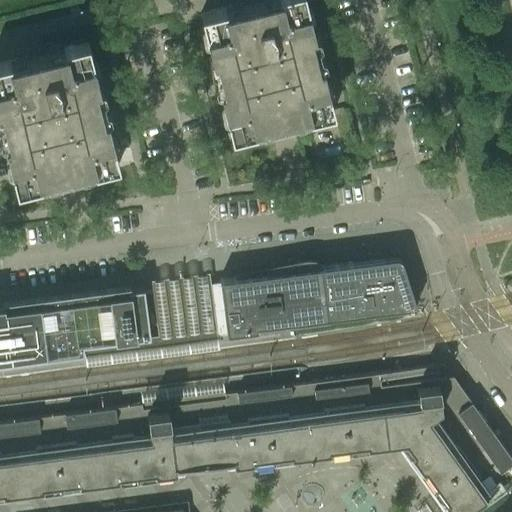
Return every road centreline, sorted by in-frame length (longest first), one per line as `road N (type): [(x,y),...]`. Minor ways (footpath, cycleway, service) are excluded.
road 1 (tertiary): [(0,260),(388,209),(415,215)]
road 2 (residential): [(415,215),(360,0)]
road 3 (tertiary): [(511,373),(471,315),(434,228),(415,215)]
